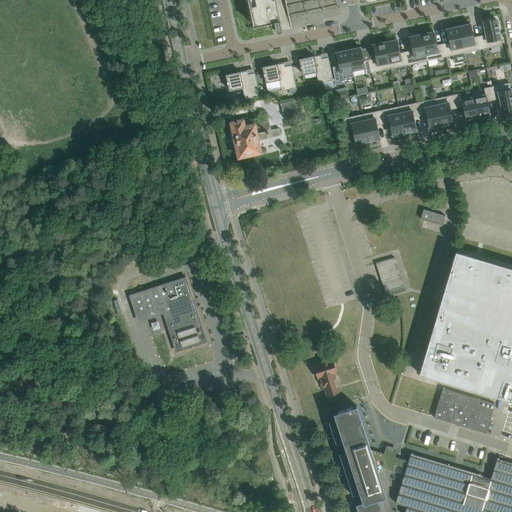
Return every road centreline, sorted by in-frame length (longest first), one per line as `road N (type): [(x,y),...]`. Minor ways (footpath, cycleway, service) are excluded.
road 1 (tertiary): [(310,511),(214,203)]
road 2 (residential): [(214,203),(511,132)]
road 3 (tertiary): [(214,203),(182,62)]
road 4 (primary): [(128,511),(0,475)]
road 5 (residential): [(233,52),(358,25)]
